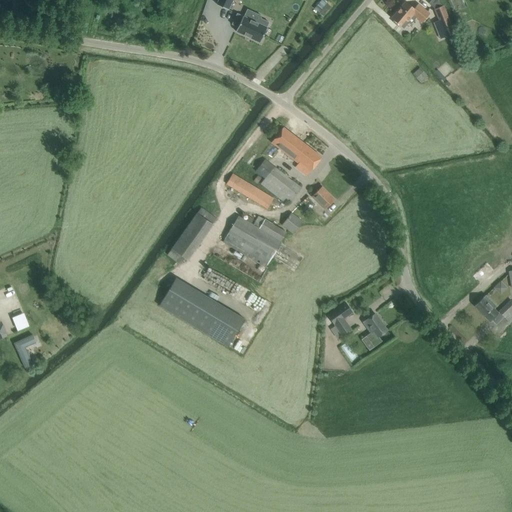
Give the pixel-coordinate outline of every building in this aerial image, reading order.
[(218,0),(217,4),(228,10),(233,0),(218,0)] [(325,0),(321,0),(315,7),(324,15),(332,6),(325,0)] [(418,4),(414,8),(406,1),(391,18),(399,25),(400,26),(400,25),(404,28),(409,23),(407,21),(412,16),(422,24),(430,14),(425,10),(418,4)] [(445,37),(455,33),(444,5),(443,5),(434,9),(439,21),(445,37)] [(237,13),(232,24),(238,27),(236,31),(247,37),(251,39),(260,43),(267,27),(269,22),(258,17),(256,22),(243,16),(237,13)] [(437,70),(435,72),(443,81),(446,79),(437,70)] [(311,170),(315,165),(321,157),(283,127),(272,142),(298,163),(300,162),(311,170)] [(265,179),(261,184),(285,203),(288,200),(291,202),(302,188),(265,160),(256,171),(265,179)] [(274,198),(233,174),(226,185),(267,210),(274,198)] [(325,209),(327,207),(335,199),(322,187),(312,196),(325,209)] [(303,222),(292,213),(282,226),(293,235),(303,222)] [(189,262),(213,225),(196,214),(172,250),(189,262)] [(239,216),(225,240),(267,265),(286,233),(258,216),(256,219),(255,221),(253,224),(246,220),(239,216)] [(244,319),(176,277),(159,305),(228,347),(244,319)] [(500,293),(509,288),(504,280),(495,285),(500,293)] [(485,295),(475,306),(490,321),(498,313),(493,307),(495,305),(485,295)] [(511,311),(511,310),(511,308),(511,301),(511,300),(499,311),(508,321),(511,317),(511,311)] [(344,319),(353,312),(345,302),(327,315),(342,335),(351,329),(344,319)] [(379,336),(387,330),(375,313),(367,319),(363,322),(371,333),(366,336),(374,347),(382,341),(379,337),(379,336)] [(33,334),(14,343),(25,368),(33,364),(26,348),(36,343),(33,334)]
